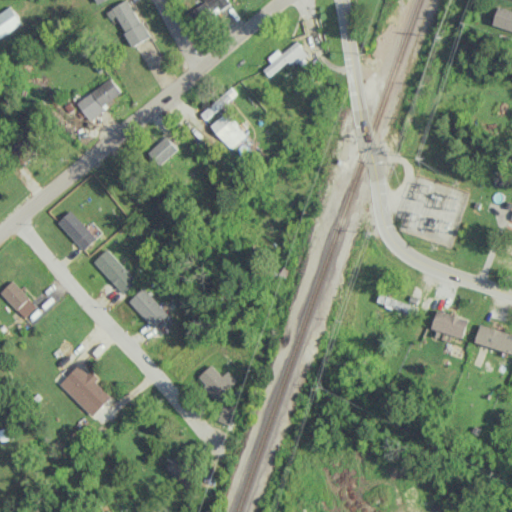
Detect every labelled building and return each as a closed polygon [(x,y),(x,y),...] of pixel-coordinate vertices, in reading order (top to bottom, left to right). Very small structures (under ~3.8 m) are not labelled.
[(150,37),(130,0),(125,0),(106,10),(112,21),(117,18),(133,46),(150,37)] [(204,0),(187,12),(196,25),(229,3),(226,0),(204,0)] [(0,17),(0,37),(21,22),(9,6),(0,12),(0,14),(1,17),(0,17)] [(511,30),(511,9),(498,6),(492,25),(511,30)] [(267,58),(271,62),(263,69),(269,75),(293,56),(303,68),(311,61),(295,42),(281,53),(278,49),(267,58)] [(89,119),(123,94),(111,77),(77,103),(89,119)] [(208,117),(236,94),(230,87),(202,110),(208,117)] [(210,126),(231,149),(247,134),(225,111),(210,126)] [(12,141),(24,160),(40,149),(28,131),(12,141)] [(178,148),(165,136),(148,152),(160,165),(178,148)] [(97,238),(71,210),(58,222),(83,250),(97,238)] [(137,280),(107,249),(93,261),(123,293),(137,280)] [(36,305),(13,280),(0,291),(23,317),(36,305)] [(168,313),(143,287),(128,301),(153,327),(168,313)] [(418,305),(392,299),(390,308),(416,313),(418,305)] [(469,319),(437,310),(432,328),(463,338),(469,319)] [(511,351),(511,332),(479,326),(476,344),(511,351)] [(59,383),(92,415),(112,395),(88,372),(87,373),(78,364),(59,383)] [(228,370),(222,375),(211,364),(197,377),(217,399),(237,380),(228,370)] [(230,426),(237,411),(225,405),(218,420),(230,426)] [(163,465),(188,493),(197,485),(187,475),(192,470),(177,453),(163,465)]
